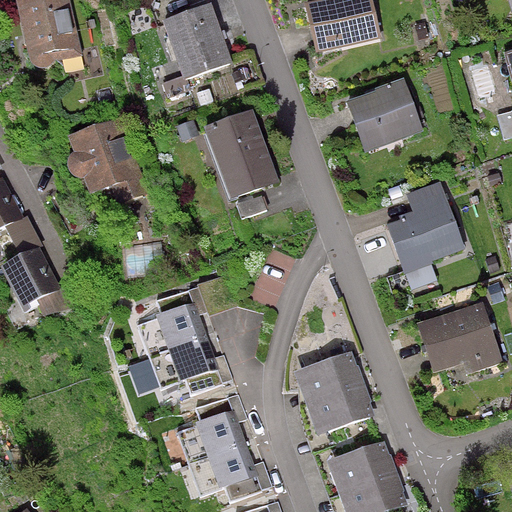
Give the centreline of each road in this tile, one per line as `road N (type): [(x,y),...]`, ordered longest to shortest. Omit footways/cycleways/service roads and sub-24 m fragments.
road 1 (residential): [(423,466),(252,0)]
road 2 (residential): [(0,138),(77,296)]
